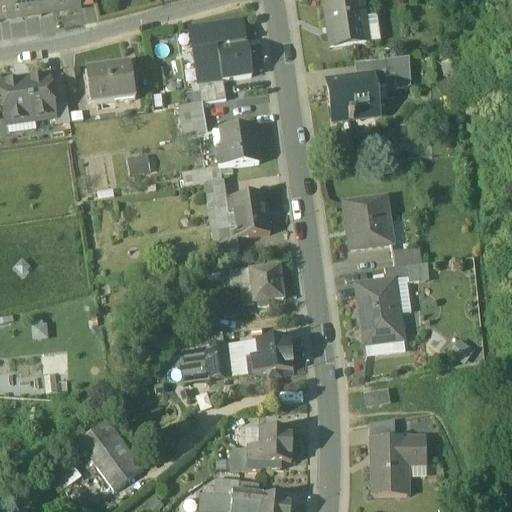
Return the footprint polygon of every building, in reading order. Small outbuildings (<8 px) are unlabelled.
[(0,0),(0,22),(40,17),(40,19),(42,18),(41,16),(38,0),(0,0)] [(38,0),(41,16),(53,15),(50,0),(38,0)] [(50,0),(53,15),(80,10),(78,0),(50,0)] [(360,0),(347,0),(325,3),(331,48),(367,43),(360,0)] [(189,35),(198,88),(222,84),(252,79),(242,26),(213,31),(189,35)] [(408,57),(355,65),(357,79),(369,77),(371,89),(386,87),(385,76),(386,76),(394,75),(396,89),(410,87),(408,58),(408,57)] [(130,69),(90,75),(95,107),(135,101),(130,69)] [(74,72),(63,74),(66,94),(77,93),(74,72)] [(357,79),(326,83),(332,124),(349,122),(349,123),(353,123),(353,121),(375,118),(371,89),(369,77),(357,79)] [(63,79),(47,81),(52,110),(67,108),(63,79)] [(47,81),(0,88),(6,126),(32,122),(32,124),(53,121),(52,110),(47,81)] [(222,84),(198,88),(202,107),(225,103),(222,84)] [(253,130),(221,135),(224,156),(217,157),(220,173),(258,167),(253,130)] [(149,159),(128,160),(129,177),(150,176),(149,159)] [(263,198),(226,204),(228,219),(233,218),(237,242),(269,237),(263,198)] [(385,201),(344,207),(350,252),(391,246),(385,201)] [(226,204),(212,206),(214,221),(228,219),(226,204)] [(416,251),(391,254),(393,270),(410,267),(418,266),(416,251)] [(393,270),(384,271),(386,283),(395,282),(395,283),(412,281),(410,267),(393,270)] [(279,271),(249,275),(251,289),(253,307),(257,306),(258,312),(269,311),(268,305),(283,303),(279,271)] [(249,275),(230,277),(231,292),(251,289),(249,275)] [(386,283),(362,287),(363,297),(357,298),(363,343),(402,338),(395,283),(395,282),(386,283)] [(258,363),(246,365),(248,380),(266,378),(267,384),(280,382),(280,376),(292,375),(288,343),(256,347),(258,363)] [(228,350),(205,353),(207,369),(209,385),(230,382),(228,350)] [(205,353),(197,354),(199,370),(207,369),(205,353)] [(386,396),(366,400),(368,410),(388,407),(386,396)] [(207,398),(194,403),(207,433),(220,427),(207,398)] [(393,424),(370,428),(370,444),(373,444),(373,442),(394,442),(393,424)] [(109,430),(81,448),(110,493),(138,475),(109,430)] [(291,436),(259,436),(259,452),(247,452),(247,455),(247,468),(266,468),(266,475),(280,475),(280,468),(291,468),(291,436)] [(394,442),(373,442),(373,444),(374,500),(408,500),(407,469),(427,468),(426,443),(407,443),(407,441),(394,442)] [(247,455),(229,454),(229,477),(247,477),(247,468),(247,455)] [(266,468),(247,468),(247,477),(260,478),(260,475),(266,475),(266,468)] [(239,487),(215,485),(214,501),(215,502),(232,503),(232,498),(238,499),(239,487)] [(238,499),(232,498),(232,503),(231,511),(256,511),(257,501),(258,501),(238,499)] [(214,501),(202,500),(200,511),(214,511),(215,502),(214,501)] [(258,501),(257,501),(256,511),(289,511),(291,504),(258,501)] [(232,503),(215,502),(214,511),(231,511),(232,503)]
